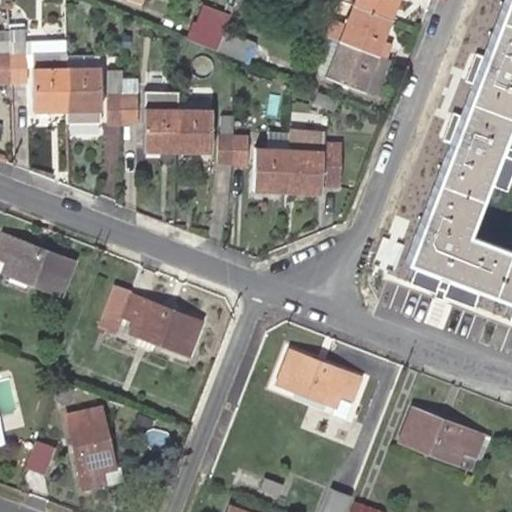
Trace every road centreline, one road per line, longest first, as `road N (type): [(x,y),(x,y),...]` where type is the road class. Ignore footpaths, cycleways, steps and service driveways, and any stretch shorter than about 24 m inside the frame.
road 1 (residential): [(336,311),(455,0)]
road 2 (residential): [(0,182),(269,281)]
road 3 (residential): [(165,511),(269,281)]
road 4 (residential): [(336,311),(511,382)]
